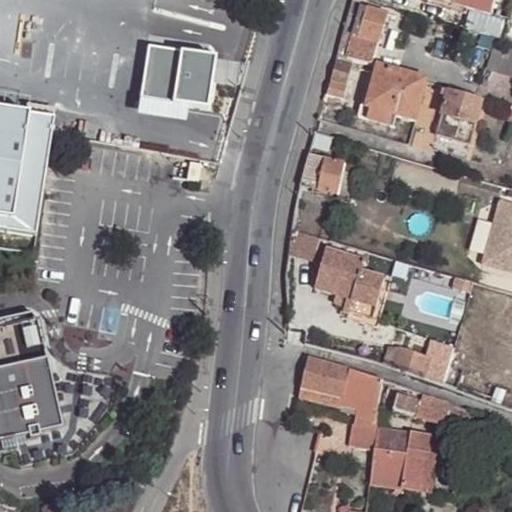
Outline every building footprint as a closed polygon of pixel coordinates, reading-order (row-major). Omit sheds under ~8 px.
[(430,0),(490,18),(495,0),(430,0)] [(350,5),(342,33),(350,35),(360,8),(350,5)] [(359,64),(369,67),(385,15),(360,8),(350,35),(342,33),(335,56),(350,61),(359,64)] [(449,32),(451,25),(437,21),(429,54),(442,58),(445,47),(449,32)] [(496,74),(504,46),(491,43),(483,71),(496,74)] [(118,46),(108,89),(129,95),(132,81),(187,95),(195,64),(118,46)] [(511,79),(511,48),(504,46),(496,74),(511,79)] [(247,62),(209,53),(205,66),(243,75),(247,62)] [(333,63),(349,67),(350,61),(335,56),(333,63)] [(333,63),(324,97),(340,101),(349,67),(333,63)] [(393,117),(413,122),(424,82),(370,67),(369,73),(366,84),(372,85),(366,106),(365,109),(393,117)] [(366,84),(360,105),(366,106),(372,85),(366,84)] [(435,137),(468,146),(481,103),(446,94),(435,137)] [(390,127),(393,117),(365,109),(366,106),(360,105),(357,118),(390,127)] [(53,118),(0,109),(0,231),(33,238),(53,118)] [(338,156),(342,142),(313,134),(309,148),(338,156)] [(307,156),(298,187),(335,196),(344,165),(307,156)] [(344,165),(335,196),(333,201),(344,204),(354,168),(344,165)] [(509,204),(502,202),(496,223),(503,225),(509,204)] [(511,205),(509,204),(503,225),(496,223),(487,257),(511,263),(511,205)] [(315,240),(292,234),(290,249),(288,259),(311,262),(315,240)] [(347,302),(344,309),(343,313),(373,322),(384,280),(361,272),(364,266),(362,265),(363,260),(341,252),(338,258),(326,254),(314,292),(335,299),(347,302)] [(511,263),(487,257),(484,266),(511,273),(511,263)] [(333,305),(344,309),(347,302),(335,299),(333,305)] [(0,442),(24,437),(25,441),(36,439),(35,435),(60,430),(36,319),(33,320),(31,312),(0,318),(0,442)] [(393,369),(421,378),(428,358),(399,348),(393,369)] [(448,365),(428,358),(421,378),(441,386),(448,365)] [(380,381),(307,361),(300,389),(339,399),(338,404),(353,409),(347,439),(372,444),(380,381)] [(339,399),(300,389),(297,399),(337,409),(338,404),(339,399)] [(448,413),(418,403),(396,396),(391,412),(413,419),(415,416),(444,425),(443,428),(468,436),(472,421),(448,413)] [(420,397),(418,403),(448,413),(450,407),(420,397)] [(371,486),(418,490),(422,491),(429,438),(409,435),(410,431),(378,427),(371,486)] [(422,491),(431,492),(434,471),(433,470),(439,437),(429,438),(422,491)]
